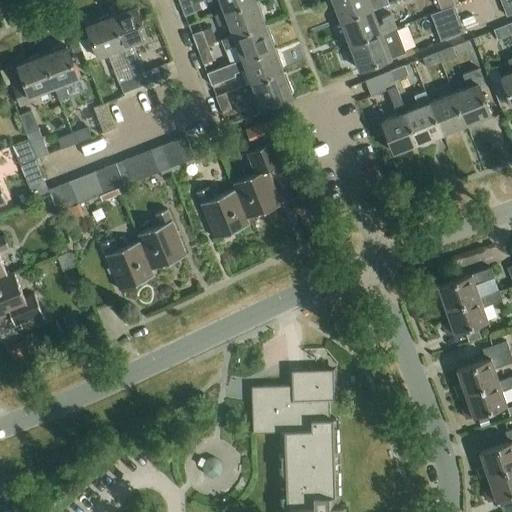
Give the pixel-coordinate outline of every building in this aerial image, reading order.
[(189,0),(184,0),(179,2),(184,17),(195,13),(189,0)] [(213,0),(218,0),(224,13),(255,1),(254,0),(206,0),(208,2),(213,0)] [(331,0),(340,22),(389,3),(387,0),(331,0)] [(437,0),(441,11),(455,6),(452,0),(437,0)] [(228,23),(233,37),(264,25),(255,1),(224,13),(215,16),(219,27),(228,23)] [(378,27),(372,11),(389,5),(389,3),(340,22),(349,46),(397,28),(392,15),(383,19),(385,24),(378,27)] [(439,40),(440,42),(463,33),(454,7),(453,7),(430,16),(439,40)] [(123,48),(134,78),(138,88),(152,82),(148,72),(143,74),(132,45),(147,39),(135,8),(110,17),(122,49),(123,48)] [(98,58),(122,49),(110,17),(86,26),(98,58)] [(237,46),(242,61),(273,49),(264,25),(233,37),(221,41),(224,51),(237,46)] [(511,35),(508,25),(493,31),(497,41),(511,35)] [(397,28),(349,46),(358,71),(390,59),(382,36),(398,30),(397,28)] [(191,36),(197,50),(207,46),(201,32),(191,36)] [(207,46),(197,50),(203,65),(213,61),(207,46)] [(66,47),(41,57),(53,88),(58,101),(69,98),(64,84),(78,79),(66,47)] [(437,53),(441,63),(456,57),(452,47),(437,53)] [(273,49),(242,61),(207,74),(212,86),(235,77),(233,74),(245,69),(251,84),(282,72),(273,49)] [(441,63),(437,53),(422,59),(426,69),(441,63)] [(53,88),(41,57),(17,66),(24,84),(13,88),(20,107),(34,102),(32,96),(53,88)] [(511,58),(507,61),(511,73),(500,78),(496,69),(486,73),(497,100),(507,96),(511,108),(511,58)] [(404,66),(389,72),(393,82),(408,76),(404,66)] [(282,72),(251,84),(261,109),(292,97),(282,72)] [(393,82),(389,72),(365,82),(370,97),(395,87),(393,82)] [(123,94),(138,88),(134,78),(119,84),(123,94)] [(453,94),(465,125),(490,116),(477,84),(453,94)] [(225,94),(215,97),(221,113),(231,109),(225,94)] [(453,94),(429,103),(441,135),(465,125),(453,94)] [(103,133),(115,128),(108,110),(106,103),(93,108),(103,133)] [(429,103),(405,113),(418,144),(441,135),(429,103)] [(418,144),(405,113),(381,123),(393,154),(418,144)] [(276,120),(258,127),(264,142),(282,134),(276,120)] [(71,134),(75,144),(90,138),(86,128),(71,134)] [(36,159),(48,155),(38,129),(26,134),(36,159)] [(75,144),(71,134),(57,139),(60,149),(75,144)] [(174,141),(183,163),(194,159),(185,136),(174,141)] [(174,141),(161,146),(169,168),(183,163),(174,141)] [(27,142),(12,148),(19,167),(35,161),(27,142)] [(232,184),(235,190),(246,218),(281,204),(267,170),(281,164),(273,145),(246,156),(254,175),(232,184)] [(159,173),(169,168),(161,146),(150,150),(159,173)] [(145,178),(159,173),(150,150),(136,156),(145,178)] [(134,182),(145,178),(136,156),(125,160),(134,182)] [(125,160),(115,164),(124,186),(134,182),(125,160)] [(115,164),(104,168),(113,191),(124,186),(115,164)] [(103,195),(113,191),(104,168),(94,172),(103,195)] [(83,176),(92,199),(103,195),(94,172),(83,176)] [(83,176),(69,182),(78,204),(92,199),(83,176)] [(69,182),(59,186),(67,208),(78,204),(69,182)] [(67,208),(59,186),(47,190),(56,213),(67,208)] [(246,218),(235,190),(213,199),(209,189),(196,194),(200,204),(214,239),(249,225),(246,218)] [(49,197),(38,200),(41,212),(53,208),(49,197)] [(66,209),(72,224),(85,219),(79,204),(66,209)] [(137,235),(139,242),(150,270),(186,256),(172,222),(167,210),(154,215),(158,227),(137,235)] [(150,270),(139,242),(117,251),(113,240),(101,244),(105,255),(104,255),(118,291),(153,277),(150,270)] [(438,312),(445,310),(479,298),(479,297),(474,284),(494,278),(490,268),(471,275),(471,274),(437,286),(442,300),(435,302),(438,312)] [(5,275),(0,277),(0,318),(8,315),(13,327),(19,324),(21,330),(44,321),(34,295),(23,299),(12,272),(5,275)] [(498,291),(479,297),(479,298),(445,310),(450,322),(443,325),(446,335),(453,332),(453,333),(487,321),(482,307),(501,300),(498,291)] [(478,330),(466,334),(468,342),(481,338),(478,330)] [(457,396),(464,394),(498,382),(498,381),(494,369),(511,362),(511,359),(506,341),(482,350),(485,360),(456,370),(461,384),(454,386),(457,396)] [(27,342),(11,349),(17,364),(33,357),(27,342)] [(345,511),(345,505),(338,505),(335,419),(329,419),(328,399),(333,399),(332,369),(299,370),(300,385),(251,387),(252,433),(280,432),(282,509),(290,508),(289,511),(345,511)] [(498,382),(464,394),(469,406),(462,409),(465,419),(472,416),(472,417),(506,405),(501,391),(511,387),(511,376),(498,381),(498,382)] [(511,467),(511,429),(505,432),(508,442),(479,452),(484,466),(476,469),(480,479),(487,476),(511,467)] [(511,467),(487,476),(491,489),(484,492),(488,502),(495,499),(495,500),(511,493),(511,467)]
